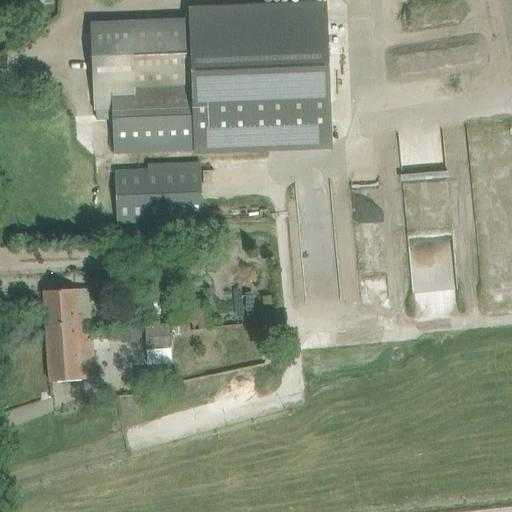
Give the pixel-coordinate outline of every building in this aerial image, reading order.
[(188,6),(189,18),(91,22),(94,111),(112,111),(113,153),(206,149),(206,150),(266,148),(332,146),(326,1),(188,6)] [(116,222),(177,220),(203,219),(200,162),(148,163),(148,171),(114,172),(116,222)] [(207,242),(119,246),(119,268),(208,264),(207,242)] [(44,291),(48,337),(93,333),(90,288),(44,291)] [(121,309),(123,341),(141,340),(139,308),(121,309)] [(169,324),(145,325),(146,337),(170,336),(169,324)] [(93,333),(48,337),(51,382),(96,379),(93,333)] [(170,336),(146,337),(147,349),(171,348),(170,336)] [(280,344),(263,344),(264,359),(281,358),(280,344)] [(159,370),(145,371),(146,390),(160,389),(159,370)]
